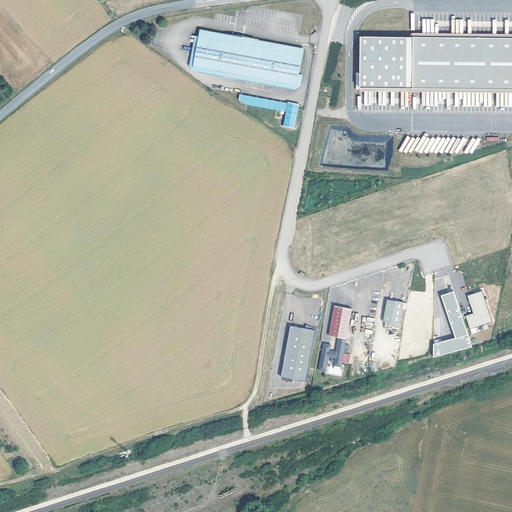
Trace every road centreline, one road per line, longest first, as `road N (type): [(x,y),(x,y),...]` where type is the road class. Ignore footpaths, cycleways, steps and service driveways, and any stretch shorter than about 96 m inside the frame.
road 1 (unclassified): [(328,0),(283,268),(293,280),(319,286),(419,253),(434,258)]
road 2 (track): [(282,262),(248,403),(0,484)]
road 3 (secondary): [(226,0),(128,20),(0,117)]
